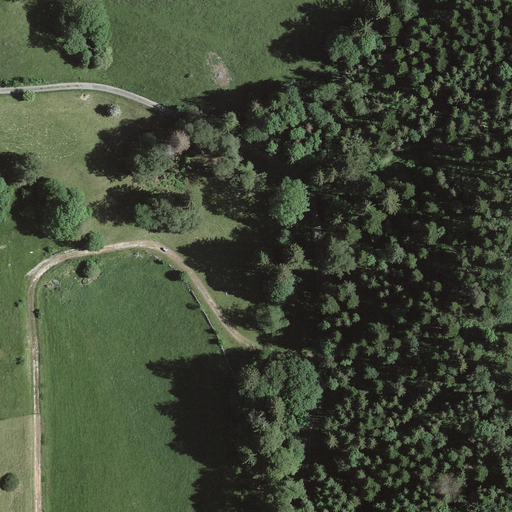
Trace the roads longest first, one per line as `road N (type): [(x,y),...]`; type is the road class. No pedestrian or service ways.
road 1 (unclassified): [(0,91),(74,85),(121,92),(228,136),(298,182),(319,241),(307,457),(313,511)]
road 2 (track): [(36,511),(29,295),(50,259),(135,244),(172,256),(243,342),(288,360),(318,358)]
